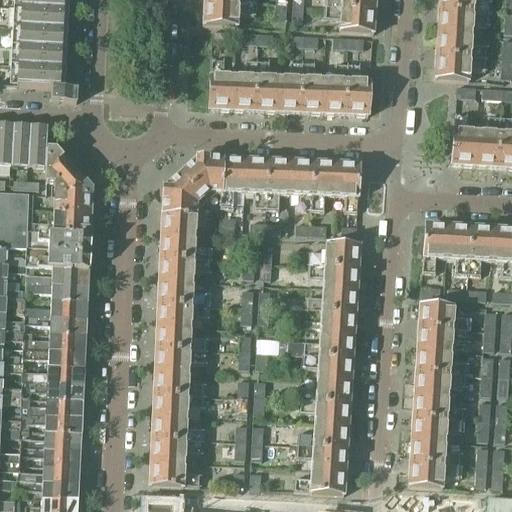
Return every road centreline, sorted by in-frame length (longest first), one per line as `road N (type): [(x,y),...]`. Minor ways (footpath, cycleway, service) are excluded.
road 1 (residential): [(162,135),(399,146),(409,0)]
road 2 (residential): [(113,511),(126,159)]
road 3 (residential): [(373,511),(395,201)]
road 4 (residential): [(162,135),(170,0)]
road 5 (residential): [(102,0),(95,121)]
